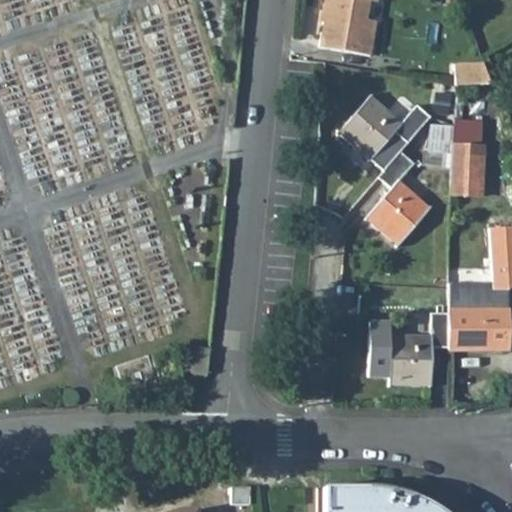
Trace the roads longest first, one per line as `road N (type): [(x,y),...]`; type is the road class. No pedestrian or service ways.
road 1 (residential): [(276,0),(223,426)]
road 2 (residential): [(510,433),(283,434),(223,426)]
road 3 (residential): [(223,426),(0,433)]
road 4 (unknown): [(283,434),(335,226)]
